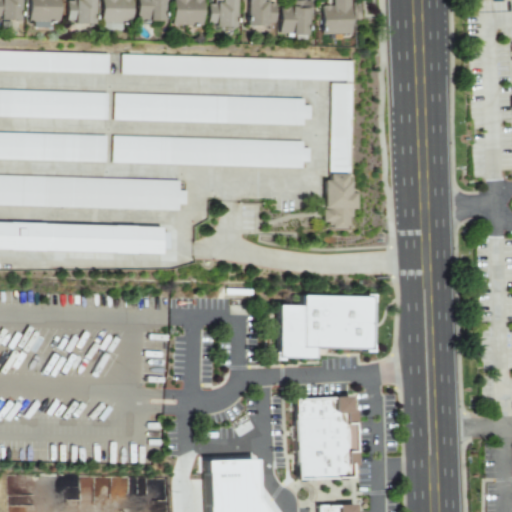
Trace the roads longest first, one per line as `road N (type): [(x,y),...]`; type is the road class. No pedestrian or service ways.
road 1 (primary): [(414,0),(424,256)]
road 2 (primary): [(430,474),(446,429),(441,292),(424,256)]
road 3 (primary): [(424,256),(411,288),(414,432),(430,474)]
